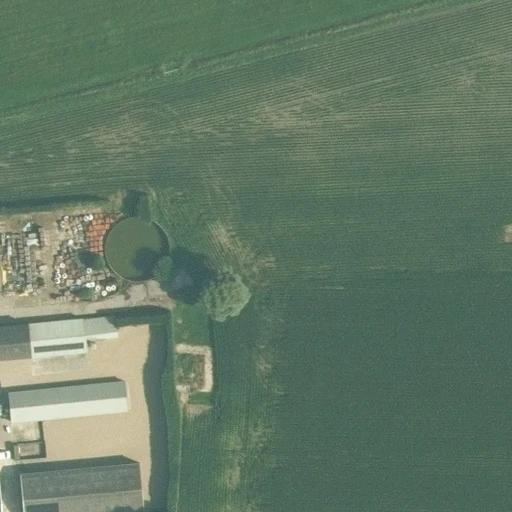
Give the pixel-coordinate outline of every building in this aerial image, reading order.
[(131,281),(139,282),(146,281),(153,279),(159,275),(164,269),(168,263),(170,256),(170,249),(169,242),(167,235),(163,229),(158,224),(151,220),(144,218),(137,217),(130,218),(123,221),(117,225),(112,230),(108,236),(106,243),(105,250),(106,258),(109,264),(113,271),(118,276),(124,279),(131,281)] [(0,358),(30,356),(31,357),(87,351),(86,341),(117,338),(115,316),(82,319),(82,318),(27,323),(27,322),(0,324),(0,358)] [(45,387),(47,420),(128,412),(125,380),(45,387)] [(11,423),(47,420),(45,387),(8,391),(11,423)] [(145,511),(141,465),(21,474),(24,511),(145,511)]
